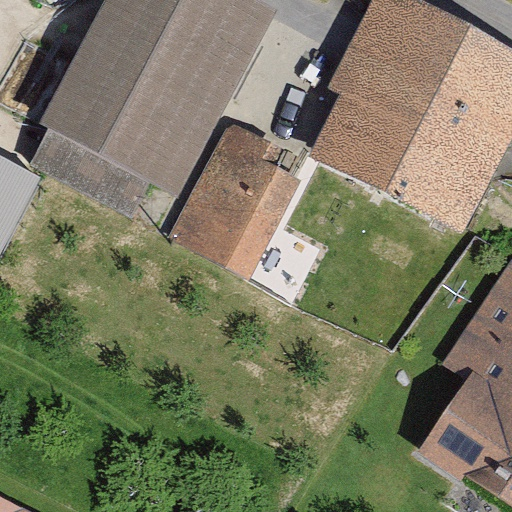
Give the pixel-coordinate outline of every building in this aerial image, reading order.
[(278,23),(233,0),(112,0),(40,138),(180,211),(278,23)] [(511,148),(511,62),(390,0),(379,0),(329,97),(343,105),(309,170),(460,249),(511,148)] [(169,247),(248,289),(301,187),(273,173),(282,155),(232,128),(169,247)] [(0,264),(41,189),(0,166),(0,264)] [(511,511),(511,263),(442,368),(468,386),(419,458),(500,511),(511,511)] [(17,511),(0,503),(0,511),(17,511)]
